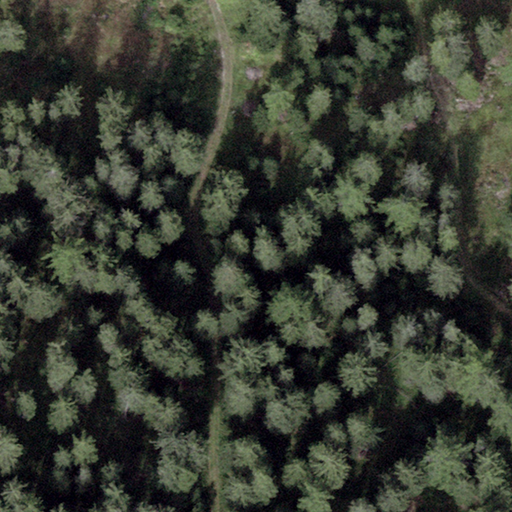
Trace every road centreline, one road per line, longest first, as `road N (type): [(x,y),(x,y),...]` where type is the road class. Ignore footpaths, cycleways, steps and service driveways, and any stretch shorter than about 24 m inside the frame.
road 1 (track): [(207,0),(219,33),(222,107),(194,300),(201,511)]
road 2 (track): [(511,320),(473,282),(464,253),(457,147),(425,53),(418,0)]
